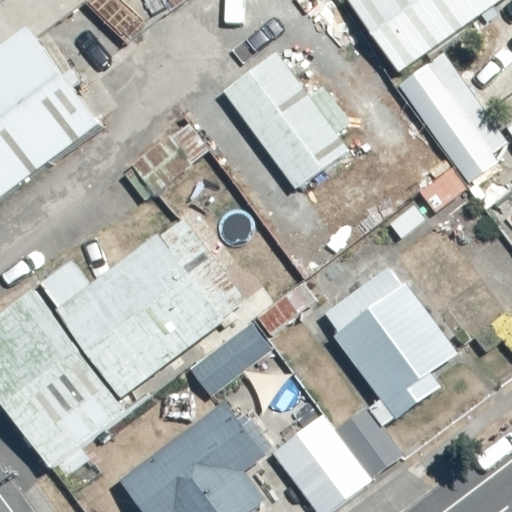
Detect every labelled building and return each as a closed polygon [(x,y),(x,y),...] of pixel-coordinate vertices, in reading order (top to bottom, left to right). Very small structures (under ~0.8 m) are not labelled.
[(506,0),(364,0),(413,70),(434,55),(506,0)] [(5,25),(0,29),(0,170),(73,115),(5,25)] [(315,134),(241,34),(183,77),(256,177),(315,134)] [(434,55),(413,70),(399,80),(472,180),(507,154),(434,55)] [(212,154),(186,121),(132,164),(158,197),(212,154)] [(511,124),(500,133),(511,149),(511,124)] [(467,193),(450,169),(421,190),(437,214),(467,193)] [(220,293),(156,208),(27,304),(91,389),(220,293)] [(511,301),(511,255),(486,219),(457,239),(506,306),(511,301)] [(428,349),(357,253),(289,303),(360,399),(428,349)] [(106,409),(91,389),(27,304),(6,275),(0,279),(0,424),(31,465),(106,409)] [(252,323),(191,367),(214,399),(275,355),(252,323)] [(229,451),(190,397),(93,468),(124,511),(145,511),(149,509),(150,511),(211,511),(236,494),(213,463),(229,451)] [(339,431),(376,485),(377,484),(408,462),(372,409),(339,431)] [(339,511),(376,485),(339,431),(326,415),(275,454),(289,473),(267,490),(282,511),(305,511),(315,505),(319,511),(339,511)]
